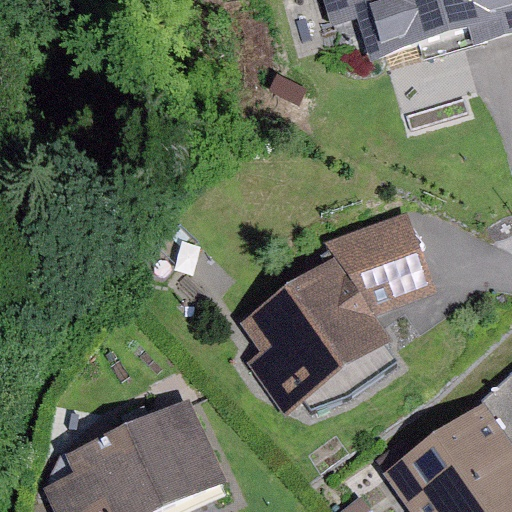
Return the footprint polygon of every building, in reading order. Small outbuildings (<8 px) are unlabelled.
[(511,0),(330,0),(336,18),(362,10),(374,52),(425,38),(429,52),(511,29),(511,0)] [(339,271),(247,333),(263,361),(253,371),(286,417),(391,358),(376,322),(435,299),(403,220),(329,252),(339,271)] [(511,384),(493,399),(511,421),(511,384)] [(75,485),(45,499),(50,511),(209,511),(226,505),(181,410),(66,465),(75,485)] [(511,511),(511,447),(492,418),(391,484),(409,511),(511,511)]
